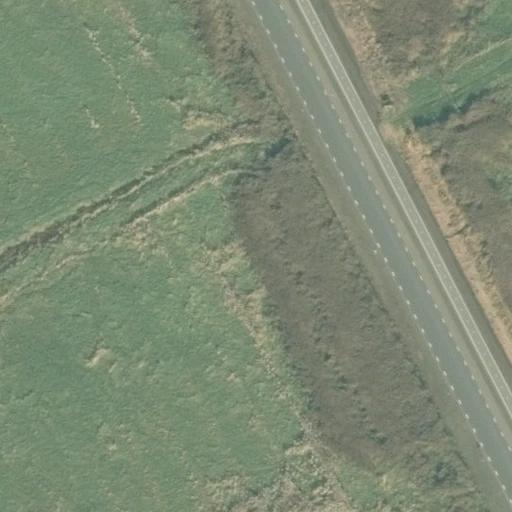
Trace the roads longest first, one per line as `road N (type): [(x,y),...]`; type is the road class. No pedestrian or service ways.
road 1 (primary): [(511,481),(263,0)]
road 2 (track): [(371,138),(511,61)]
